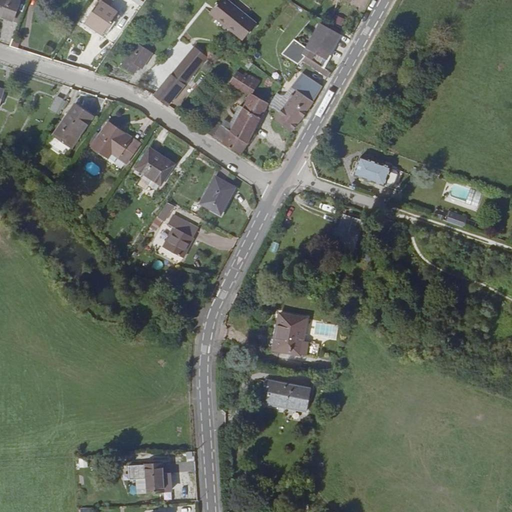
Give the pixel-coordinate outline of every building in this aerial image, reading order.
[(0,0),(0,18),(18,25),(25,5),(10,0),(0,0)] [(119,13),(100,0),(88,18),(107,30),(119,13)] [(256,22),(227,0),(218,0),(210,11),(243,38),(256,22)] [(323,4),(319,2),(314,11),(321,15),(323,10),(321,9),(323,4)] [(314,11),(311,18),(318,21),(321,15),(314,11)] [(333,23),(343,26),(345,18),(335,15),(333,23)] [(306,55),(318,63),(321,65),(339,33),(321,22),(307,44),(295,36),(282,52),(298,63),(301,60),(306,55)] [(161,101),(168,105),(208,56),(195,46),(172,74),(171,73),(154,95),(161,101)] [(125,58),(117,72),(130,81),(134,73),(137,75),(147,59),(131,49),(125,58)] [(301,60),(312,67),(318,63),(306,55),(301,60)] [(206,130),(240,153),(266,107),(270,110),(272,106),(270,104),(267,103),(268,102),(253,93),(261,80),(251,74),(249,77),(234,68),(236,66),(230,63),(228,68),(231,70),(226,78),(251,92),(244,105),(231,129),(222,123),(220,127),(212,122),(206,130)] [(312,67),(328,78),(331,73),(321,65),(318,63),(312,67)] [(270,104),(272,106),(281,111),(276,119),(291,130),(323,86),(307,74),(287,103),(275,95),(270,104)] [(57,114),(64,101),(57,97),(50,110),(57,114)] [(225,119),(222,123),(231,129),(244,105),(241,103),(230,122),(225,119)] [(73,106),(53,136),(71,148),(91,118),(73,106)] [(109,124),(93,146),(108,158),(109,156),(112,153),(127,163),(140,145),(131,138),(131,139),(109,124)] [(146,174),(162,185),(175,166),(151,149),(137,168),(146,174)] [(392,167),(358,155),(352,173),(385,185),(392,167)] [(225,185),(232,175),(223,170),(217,179),(225,185)] [(157,190),(159,189),(162,185),(146,174),(143,178),(137,186),(146,192),(151,186),(157,190)] [(235,191),(225,185),(217,179),(200,204),(218,217),(235,191)] [(446,202),(477,210),(482,192),(451,183),(446,202)] [(158,231),(173,206),(166,202),(151,228),(158,231)] [(450,212),(447,221),(464,227),(467,217),(450,212)] [(199,230),(175,218),(170,226),(175,229),(164,249),(184,259),(199,230)] [(365,226),(347,219),(336,250),(355,257),(365,226)] [(394,233),(397,223),(388,220),(387,222),(385,230),(394,233)] [(304,342),(308,320),(281,315),(279,326),(275,325),(273,339),(275,340),(274,348),(289,351),(288,354),(319,358),(321,345),(304,342)] [(311,391),(271,383),(266,382),(264,391),(269,392),(267,404),(306,411),(311,391)] [(140,469),(142,482),(143,499),(167,497),(166,478),(159,479),(159,467),(140,469)] [(143,499),(142,482),(132,483),(133,499),(143,499)]
